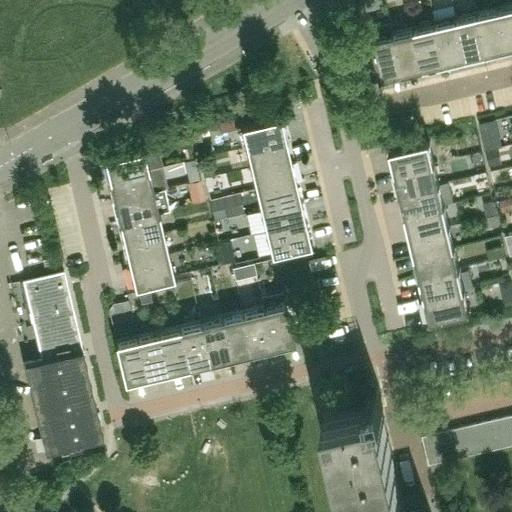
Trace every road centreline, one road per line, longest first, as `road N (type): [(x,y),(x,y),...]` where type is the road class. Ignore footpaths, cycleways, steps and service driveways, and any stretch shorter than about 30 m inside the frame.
road 1 (residential): [(116,414),(371,357),(348,268),(376,260),(344,115)]
road 2 (residential): [(116,414),(89,306),(96,259),(66,126)]
road 3 (unclassified): [(66,126),(286,0)]
road 4 (residential): [(344,115),(511,75)]
road 5 (residential): [(344,115),(290,0)]
